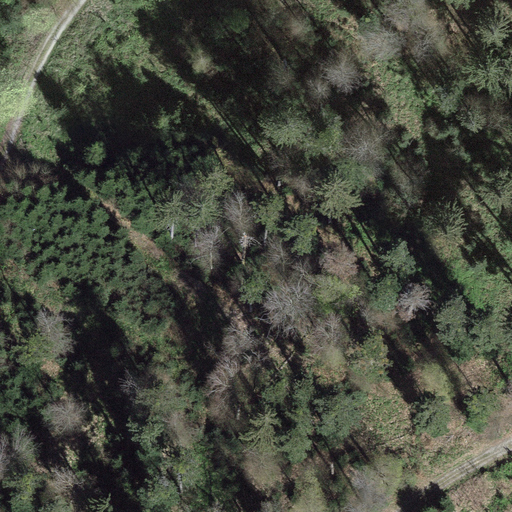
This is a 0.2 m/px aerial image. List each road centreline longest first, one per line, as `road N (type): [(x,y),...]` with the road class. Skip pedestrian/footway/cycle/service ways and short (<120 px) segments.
road 1 (track): [(93,0),(24,102),(0,170)]
road 2 (track): [(398,511),(435,481),(511,440)]
